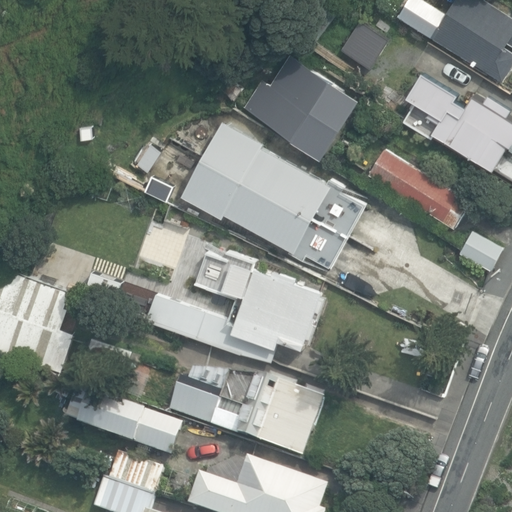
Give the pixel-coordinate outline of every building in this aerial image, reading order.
[(410,0),(402,15),(506,80),(511,70),(511,11),(493,0),(457,0),(450,12),(430,0),(410,0)] [(318,41),(339,13),(326,3),(305,31),(318,41)] [(247,107),(328,157),(365,97),(292,52),(273,83),(265,78),(247,107)] [(228,86),(240,95),(246,88),(234,79),(228,86)] [(465,112),(453,105),(457,98),(429,82),(408,118),(511,177),(511,153),(507,151),(511,143),(511,114),(511,112),(511,104),(493,94),(489,100),(476,92),(465,112)] [(228,206),(329,262),(365,198),(225,120),(185,190),(225,212),(228,206)] [(447,218),(459,226),(474,202),(462,194),(463,193),(388,146),(371,173),(446,220),(447,218)] [(451,271),(486,290),(507,245),(475,228),(451,271)] [(278,271),(209,248),(199,278),(242,293),(234,317),(159,292),(158,294),(88,270),(80,292),(150,316),(149,319),(275,362),(284,336),(309,345),(310,340),(313,341),(329,294),(326,293),(327,288),(300,279),(301,275),(279,267),(278,271)] [(54,261),(48,277),(77,287),(82,270),(54,261)] [(0,352),(63,374),(77,331),(65,327),(72,307),(69,306),(74,291),(0,265),(0,352)] [(80,374),(123,387),(136,348),(95,335),(80,374)] [(261,371),(196,366),(192,377),(184,375),(172,409),(306,455),(327,391),(309,384),(307,388),(299,385),(300,381),(274,372),(273,375),(261,371)] [(81,423),(174,455),(186,422),(93,390),(81,423)] [(112,477),(157,493),(166,467),(121,451),(112,477)] [(192,502),(219,511),(328,511),(329,509),(324,507),(332,483),(251,454),(241,483),(203,470),(192,502)] [(115,511),(150,511),(157,493),(112,477),(108,475),(97,506),(115,511)] [(9,511),(38,511),(40,506),(15,497),(9,511)]
